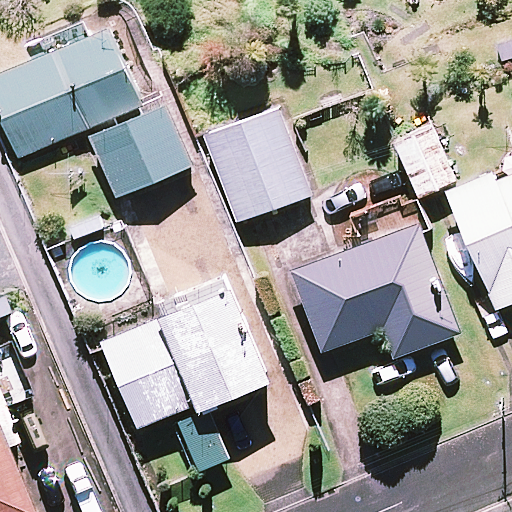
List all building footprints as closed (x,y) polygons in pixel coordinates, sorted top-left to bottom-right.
[(148,110),(112,25),(0,72),(0,107),(21,156),(91,126),(120,195),(195,163),(169,101),(148,110)] [(313,193),(282,106),(208,133),(240,220),(313,193)] [(457,180),(435,125),(398,140),(420,195),(457,180)] [(511,172),(505,176),(502,168),(451,190),(500,306),(511,300),(511,172)] [(461,332),(421,224),(297,269),(326,349),(386,327),(396,356),(461,332)] [(210,403),(272,376),(233,284),(106,339),(146,430),(180,415),(201,468),(231,456),(210,403)] [(29,397),(15,363),(11,351),(0,355),(0,511),(32,511),(7,450),(17,445),(2,408),(29,397)]
